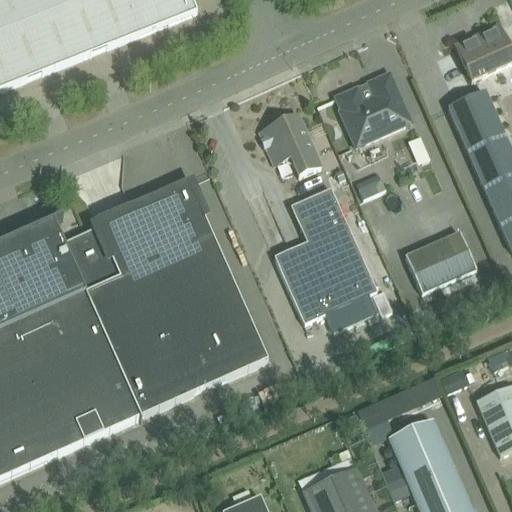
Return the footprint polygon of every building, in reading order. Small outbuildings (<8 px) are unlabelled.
[(0,0),(0,95),(197,17),(189,0),(0,0)] [(480,43),(456,54),(471,87),(511,68),(511,60),(498,30),(478,39),(480,43)] [(410,127),(395,92),(389,79),(368,88),(369,89),(357,95),(356,94),(336,103),(342,116),(340,117),(355,152),(410,127)] [(511,158),(485,97),(448,113),(511,258),(511,158)] [(321,172),(300,126),(288,131),(285,125),(259,137),(262,143),(260,144),(264,154),(266,153),(274,170),(290,163),(299,182),(321,172)] [(189,191),(133,217),(147,249),(112,265),(111,265),(109,266),(108,263),(95,234),(63,249),(54,228),(62,224),(62,222),(49,228),(48,227),(48,228),(31,236),(32,240),(21,245),(19,241),(2,249),(2,248),(1,248),(1,249),(0,249),(0,485),(139,423),(141,427),(142,427),(140,423),(267,366),(189,191)] [(274,263),(304,330),(377,298),(330,194),(304,206),(310,218),(297,227),(306,248),(274,263)] [(405,262),(421,300),(476,276),(459,238),(405,262)] [(511,389),(475,405),(503,472),(511,467),(511,389)] [(400,413),(377,425),(384,440),(408,428),(400,413)] [(469,511),(432,425),(388,444),(403,479),(411,497),(417,511),(469,511)] [(356,473),(302,497),(308,511),(373,511),(363,488),(357,473),(356,473)] [(264,511),(260,501),(235,511),(264,511)]
